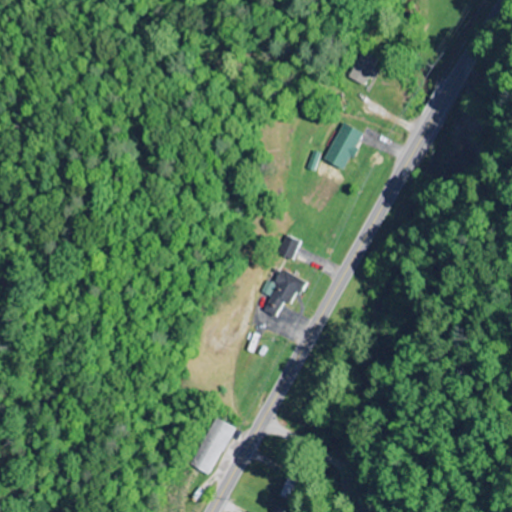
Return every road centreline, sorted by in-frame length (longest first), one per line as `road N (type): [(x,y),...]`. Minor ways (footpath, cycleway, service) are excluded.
road 1 (secondary): [(210,511),(502,0)]
road 2 (residential): [(262,420),(345,472),(363,511)]
